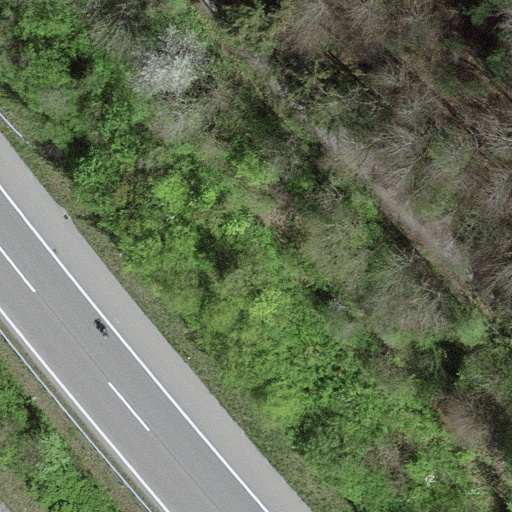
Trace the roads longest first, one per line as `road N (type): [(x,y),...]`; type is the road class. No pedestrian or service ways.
road 1 (track): [(511,310),(288,91),(210,0)]
road 2 (motorway): [(218,511),(0,248)]
